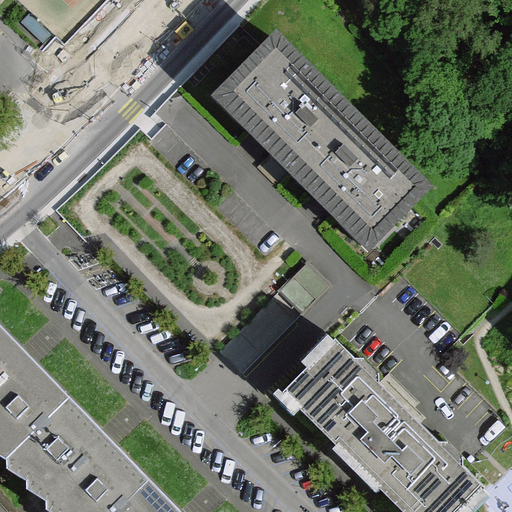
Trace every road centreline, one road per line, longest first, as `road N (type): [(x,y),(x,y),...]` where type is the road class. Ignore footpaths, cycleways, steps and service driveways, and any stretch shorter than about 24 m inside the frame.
road 1 (residential): [(10,215),(307,511)]
road 2 (tertiary): [(230,0),(10,215)]
